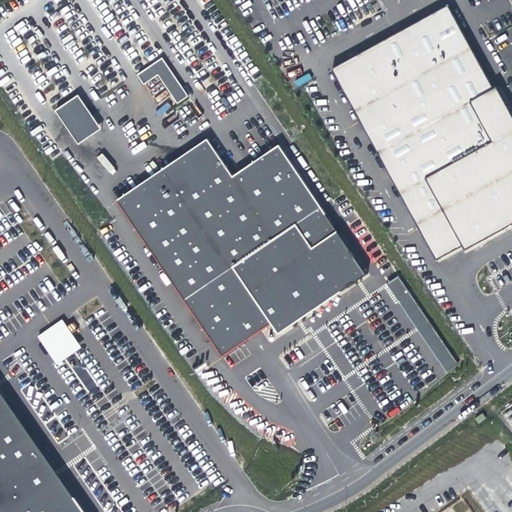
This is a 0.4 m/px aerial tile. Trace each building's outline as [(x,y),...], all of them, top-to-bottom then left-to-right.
[(511,121),(448,13),(336,73),(444,264),(511,229),(511,121)] [(164,61),(139,75),(146,87),(159,79),(178,104),(189,98),(164,61)] [(57,114),(80,149),(103,132),(80,97),(57,114)] [(209,144),(119,203),(225,360),(274,325),(283,336),(371,285),(282,149),(237,179),(209,144)] [(400,280),(388,288),(448,374),(459,367),(400,280)] [(56,365),(81,348),(62,319),(36,335),(56,365)] [(0,511),(87,511),(0,388),(0,511)]
